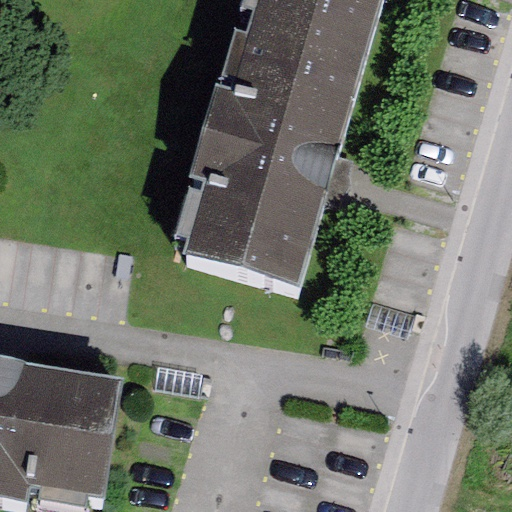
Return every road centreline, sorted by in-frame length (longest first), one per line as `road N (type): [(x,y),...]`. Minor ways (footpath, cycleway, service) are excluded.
road 1 (residential): [(411,511),(511,155)]
road 2 (unknown): [(0,319),(260,364)]
road 3 (unknown): [(260,364),(442,400)]
road 4 (unknown): [(260,364),(216,511)]
